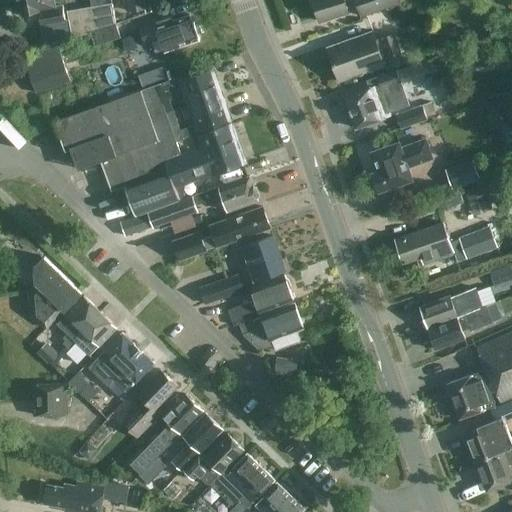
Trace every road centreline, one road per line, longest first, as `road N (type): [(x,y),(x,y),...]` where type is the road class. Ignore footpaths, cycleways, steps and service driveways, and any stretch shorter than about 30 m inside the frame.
road 1 (residential): [(431,500),(374,495),(0,138)]
road 2 (unclassified): [(431,500),(310,155),(245,0)]
